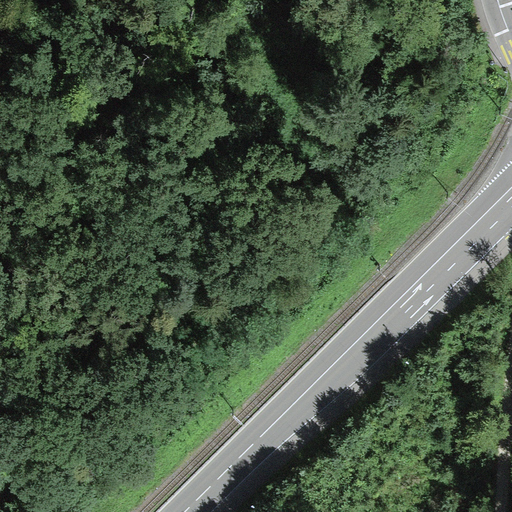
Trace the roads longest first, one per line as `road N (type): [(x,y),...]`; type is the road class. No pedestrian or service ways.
road 1 (primary): [(511,196),(186,511)]
road 2 (track): [(502,511),(511,378)]
